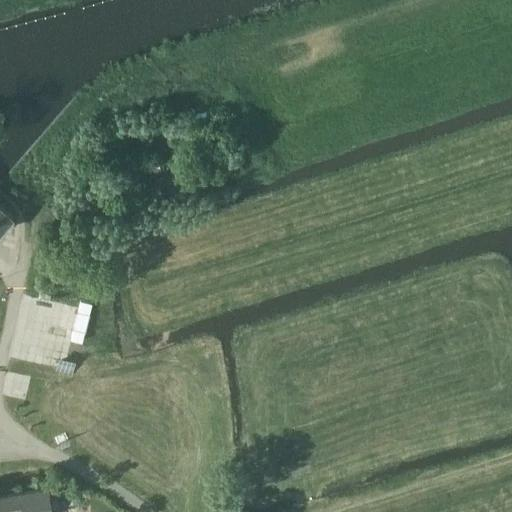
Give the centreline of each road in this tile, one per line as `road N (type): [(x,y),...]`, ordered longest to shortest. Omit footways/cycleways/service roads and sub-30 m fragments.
road 1 (track): [(154,64),(106,87),(66,131),(27,244)]
road 2 (unclassified): [(0,427),(140,511)]
road 3 (unclassified): [(27,244),(0,373)]
